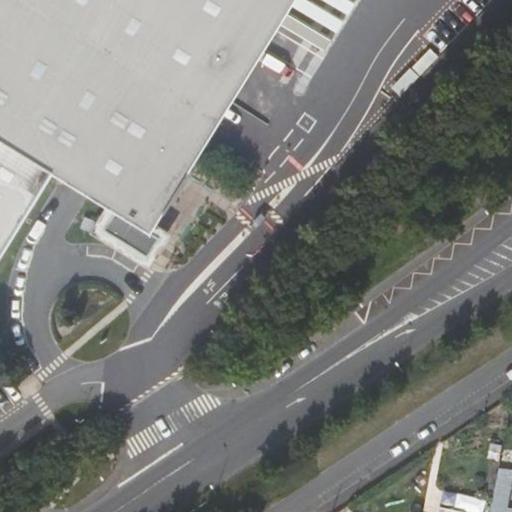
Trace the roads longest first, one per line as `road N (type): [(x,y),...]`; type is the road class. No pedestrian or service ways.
road 1 (unclassified): [(289,511),(511,361)]
road 2 (unclassified): [(511,228),(308,383)]
road 3 (unclassified): [(308,383),(115,511)]
road 4 (unclassified): [(308,383),(363,366),(511,277)]
